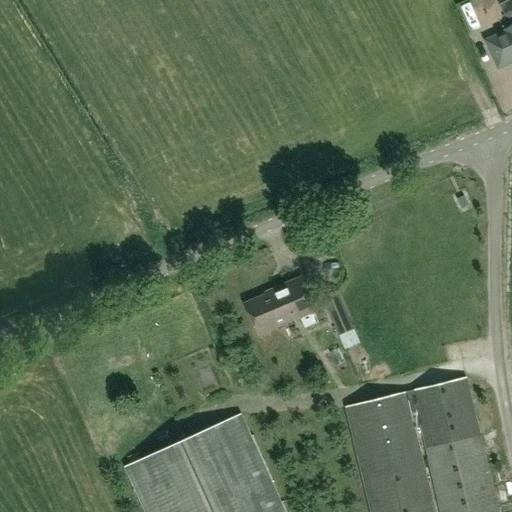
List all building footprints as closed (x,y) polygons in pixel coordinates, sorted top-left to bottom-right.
[(507,16),(511,26),(511,27),(506,30),(507,32),(488,42),(501,67),(511,61),(511,0),(497,0),(506,17),(507,16)] [(260,335),(300,317),(305,328),(319,322),(314,311),(316,310),(302,277),(275,289),(275,290),(246,303),(260,335)] [(360,343),(339,291),(324,297),(345,349),(360,343)] [(432,511),(409,416),(417,414),(440,511),(500,511),(468,378),(341,406),(366,511),(432,511)] [(251,437),(241,415),(125,467),(135,489),(132,491),(142,511),(288,511),(284,501),(281,502),(272,483),(275,481),(254,435),(251,437)]
